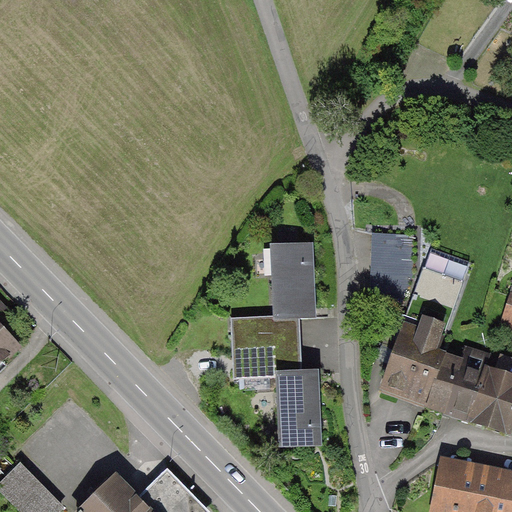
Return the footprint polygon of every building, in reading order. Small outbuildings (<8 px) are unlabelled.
[(413,304),(416,238),(377,236),(375,302),(413,304)] [(428,268),(466,279),(473,256),(434,245),(428,268)] [(305,248),(271,249),(274,319),(234,321),(236,380),(280,378),(283,448),(312,446),(309,377),(300,378),(298,321),(309,320),(305,248)] [(511,283),(497,329),(511,333),(511,283)] [(0,363),(16,348),(0,331),(0,327),(11,316),(0,304),(0,363)] [(438,354),(443,340),(406,327),(385,387),(509,430),(511,419),(511,363),(503,361),(498,374),(438,354)] [(56,511),(62,507),(21,466),(0,486),(26,511),(56,511)] [(511,511),(511,482),(447,469),(439,510),(451,511),(511,511)] [(207,511),(169,473),(140,501),(151,511),(207,511)] [(151,511),(140,501),(118,479),(84,511),(151,511)]
